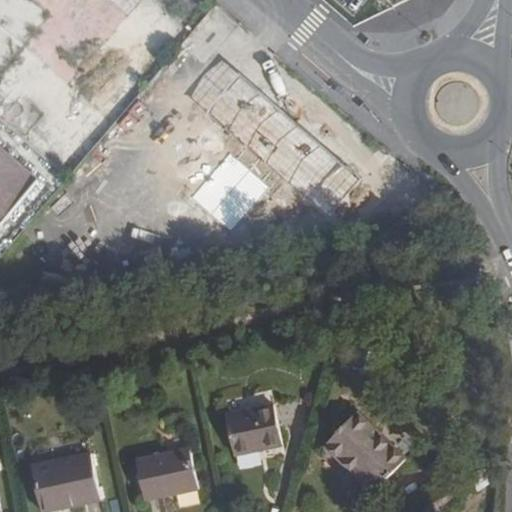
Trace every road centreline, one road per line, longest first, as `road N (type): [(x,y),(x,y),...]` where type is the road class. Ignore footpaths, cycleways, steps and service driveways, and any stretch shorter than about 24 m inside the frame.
road 1 (unclassified): [(266,0),(404,102)]
road 2 (unclassified): [(469,159),(497,142),(509,113),(502,81),(478,60)]
